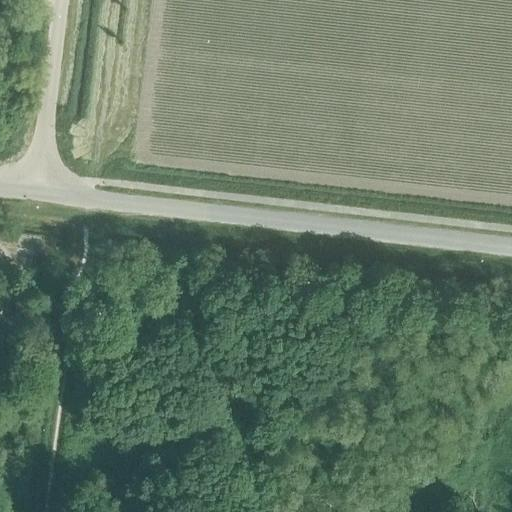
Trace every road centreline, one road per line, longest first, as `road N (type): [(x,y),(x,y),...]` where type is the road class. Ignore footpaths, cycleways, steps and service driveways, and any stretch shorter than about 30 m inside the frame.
road 1 (unclassified): [(511,246),(37,191)]
road 2 (unclassified): [(37,191),(61,0)]
